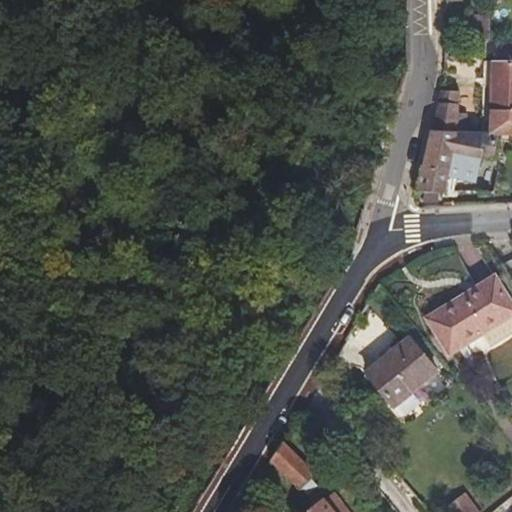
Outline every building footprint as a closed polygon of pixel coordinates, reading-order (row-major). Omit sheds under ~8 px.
[(496,62),(492,62),(490,135),(500,135),(511,135),(511,45),(496,46),(496,62)] [(457,133),(459,93),(441,92),(433,131),(457,133)] [(457,133),(433,131),(418,192),(445,194),(449,178),(474,183),(478,166),(481,153),(495,157),(500,135),(490,135),(457,133)] [(427,319),(450,356),(511,316),(511,303),(495,277),(427,319)] [(437,372),(410,338),(367,373),(394,407),(437,372)] [(316,476),(283,443),(272,460),(301,489),(308,496),(319,487),(312,479),(316,476)] [(348,511),(334,493),(309,511),(348,511)]
